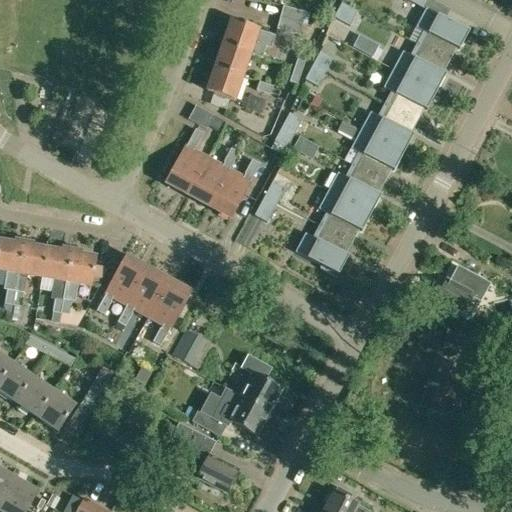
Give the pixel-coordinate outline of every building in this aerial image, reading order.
[(334,18),(351,26),(358,13),(342,4),(334,18)] [(282,18),(303,23),(306,14),(285,8),(282,18)] [(420,47),(447,61),(453,49),(458,52),(468,33),(425,10),(415,29),(426,34),(420,47)] [(278,30),(299,36),(303,23),(282,18),(278,30)] [(232,21),(224,44),(251,53),(250,54),(250,56),(262,60),(266,48),(271,50),(276,36),(232,21)] [(251,53),(224,44),(216,67),(243,76),(250,56),(250,54),(251,53)] [(392,71),(435,94),(445,76),(440,73),(447,61),(420,47),(413,59),(402,53),(392,71)] [(313,67),(325,74),(333,59),(320,53),(313,67)] [(295,68),(303,70),(307,57),(299,55),(295,68)] [(208,90),(235,99),(243,76),(216,67),(208,90)] [(305,82),(318,88),(325,74),(313,67),(305,82)] [(291,82),(298,85),(303,70),(295,68),(291,82)] [(387,107),(414,122),(421,110),(425,112),(435,94),(392,71),(383,89),(394,95),(387,107)] [(256,91),(269,96),(272,87),(259,83),(256,91)] [(253,101),(252,116),(274,118),(275,103),(253,101)] [(360,132),(403,155),(413,136),(408,134),(414,122),(387,107),(381,119),(370,113),(360,132)] [(282,129),(294,135),(302,120),(290,114),(282,129)] [(218,132),(223,123),(221,122),(212,117),(207,126),(218,132)] [(275,143),(287,149),(294,135),(282,129),(275,143)] [(166,183),(188,195),(209,157),(195,150),(203,134),(195,130),(180,158),(166,183)] [(393,173),(403,155),(360,132),(350,150),(361,156),(355,168),(382,182),(388,170),(393,173)] [(228,168),(230,169),(238,153),(231,150),(223,163),(224,163),(223,165),(209,157),(188,195),(210,207),(223,182),(222,181),(228,171),(227,170),(228,168)] [(244,176),(230,169),(228,168),(227,170),(228,171),(222,181),(223,182),(210,207),(232,219),(261,165),(252,161),(244,176)] [(327,192),(370,215),(380,197),(375,195),(382,182),(355,168),(348,180),(337,174),(327,192)] [(273,184),(264,201),(275,207),(284,190),(273,184)] [(322,229),(349,243),(356,231),(361,234),(370,215),(327,192),(318,211),(329,217),(322,229)] [(275,207),(264,201),(255,218),(266,224),(275,207)] [(295,254),(337,277),(348,258),(343,255),(349,243),(322,229),(316,241),(305,235),(295,254)] [(19,273),(24,244),(0,240),(0,269),(7,271),(4,291),(7,291),(5,306),(14,307),(16,290),(17,291),(20,273),(19,273)] [(27,274),(43,277),(48,248),(24,244),(19,273),(20,273),(17,291),(16,290),(14,307),(22,308),(24,295),(26,282),(27,274)] [(55,301),(53,312),(62,313),(72,252),(48,248),(43,277),(55,279),(52,301),(55,301)] [(72,252),(62,313),(62,315),(69,316),(71,303),(75,303),(78,283),(91,285),(93,277),(95,265),(96,256),(72,252)] [(128,308),(149,269),(127,257),(97,312),(105,317),(114,300),(127,307),(128,308)] [(95,265),(93,277),(102,279),(104,267),(95,265)] [(134,311),(149,320),(170,280),(149,269),(128,308),(119,325),(125,328),(134,311)] [(463,313),(470,317),(479,301),(471,297),(473,293),(447,279),(434,302),(461,316),(463,313)] [(153,343),(160,347),(169,330),(171,331),(192,292),(170,280),(149,320),(162,327),(153,343)] [(13,312),(12,320),(18,321),(20,313),(13,312)] [(51,322),(60,324),(62,315),(62,313),(53,312),(51,322)] [(90,332),(92,316),(70,313),(68,329),(90,332)] [(443,348),(506,363),(510,342),(482,335),(448,327),(443,348)] [(170,355),(190,366),(204,341),(184,330),(170,355)] [(0,384),(13,364),(0,355),(0,339),(1,338),(0,337),(0,384)] [(24,346),(48,357),(49,355),(53,348),(29,337),(24,346)] [(48,357),(70,368),(74,359),(53,348),(49,355),(48,357)] [(241,398),(269,413),(282,390),(264,381),(270,369),(247,357),(241,368),(254,375),(241,398)] [(453,400),(461,403),(472,372),(440,361),(425,402),(423,408),(447,416),(453,400)] [(0,384),(0,392),(17,403),(34,378),(13,364),(0,384)] [(136,380),(146,386),(153,373),(143,368),(136,380)] [(87,395),(98,401),(111,377),(100,371),(87,395)] [(17,403),(38,417),(55,391),(34,378),(17,403)] [(60,430),(64,433),(73,419),(69,416),(76,405),(55,391),(38,417),(59,431),(60,430)] [(73,416),(83,423),(97,403),(86,396),(73,416)] [(229,420),(257,435),(269,413),(241,398),(229,420)] [(199,480),(227,495),(239,472),(209,456),(216,442),(181,422),(177,429),(178,429),(176,432),(178,440),(182,442),(171,463),(173,471),(197,484),(199,480)] [(232,441),(236,428),(214,423),(210,435),(232,441)] [(0,499),(14,475),(0,466),(0,499)] [(0,499),(0,508),(6,511),(25,511),(39,489),(14,475),(0,499)] [(320,511),(369,511),(350,501),(352,497),(336,488),(334,493),(332,492),(320,511)] [(74,511),(91,511),(96,505),(83,497),(74,511)]
